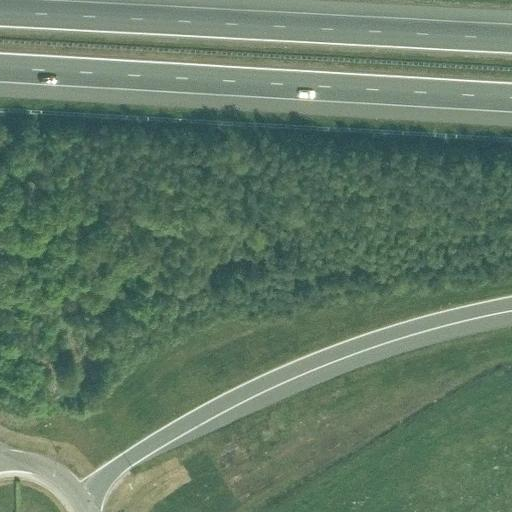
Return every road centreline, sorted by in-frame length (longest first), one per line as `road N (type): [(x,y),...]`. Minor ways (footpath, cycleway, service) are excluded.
road 1 (motorway): [(0,66),(511,96)]
road 2 (motorway): [(511,35),(0,9)]
road 3 (motorway): [(83,493),(250,389),(414,324),(511,304)]
